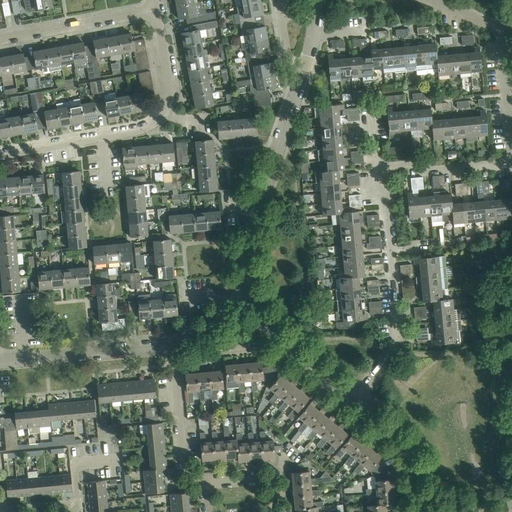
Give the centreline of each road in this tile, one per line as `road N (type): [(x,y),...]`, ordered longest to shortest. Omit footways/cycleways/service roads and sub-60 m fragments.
road 1 (residential): [(376,168),(508,161),(499,32),(428,0)]
road 2 (residential): [(352,402),(394,350),(376,168)]
road 3 (residential): [(250,296),(243,243),(306,62)]
road 4 (residential): [(0,361),(172,345)]
road 5 (residential): [(101,136),(151,123),(167,101),(155,10)]
road 6 (residential): [(0,39),(155,10)]
road 7 (residential): [(205,485),(183,466),(172,345)]
road 8 (residential): [(352,402),(280,344),(250,296)]
road 9 (residential): [(419,511),(405,447),(352,402)]
